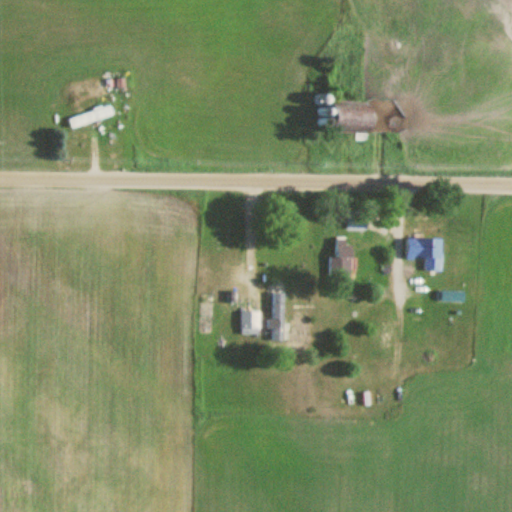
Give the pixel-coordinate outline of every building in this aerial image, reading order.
[(364,133),(364,102),(326,102),(326,133),(364,133)] [(112,117),(109,107),(66,118),(69,128),(112,117)] [(345,229),(364,230),(365,221),(346,219),(345,229)] [(441,237),(405,235),(404,268),(439,270),(441,237)] [(329,290),(348,290),(348,239),(329,239),(329,290)] [(258,311),(239,311),(239,335),(258,335),(258,311)]
